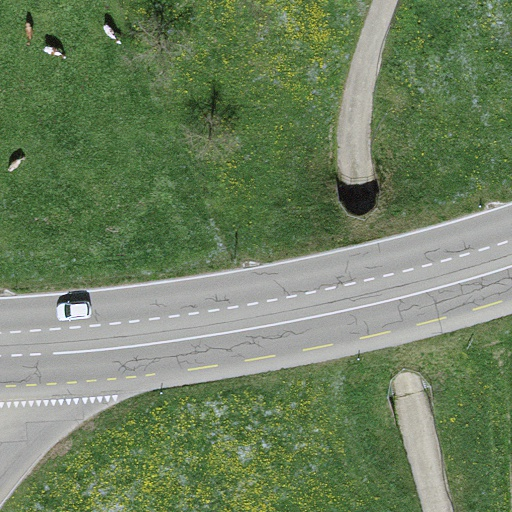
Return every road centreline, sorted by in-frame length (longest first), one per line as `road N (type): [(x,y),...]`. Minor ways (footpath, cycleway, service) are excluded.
road 1 (track): [(435,511),(347,171),(363,64),(388,0)]
road 2 (primary): [(0,357),(153,346),(299,323),(511,268)]
